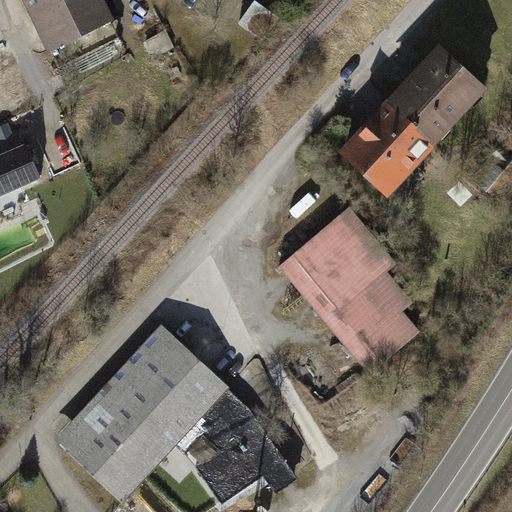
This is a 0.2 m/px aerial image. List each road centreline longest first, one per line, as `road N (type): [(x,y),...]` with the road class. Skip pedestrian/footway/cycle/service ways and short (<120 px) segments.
road 1 (residential): [(429,0),(0,472)]
road 2 (primary): [(511,386),(425,511)]
